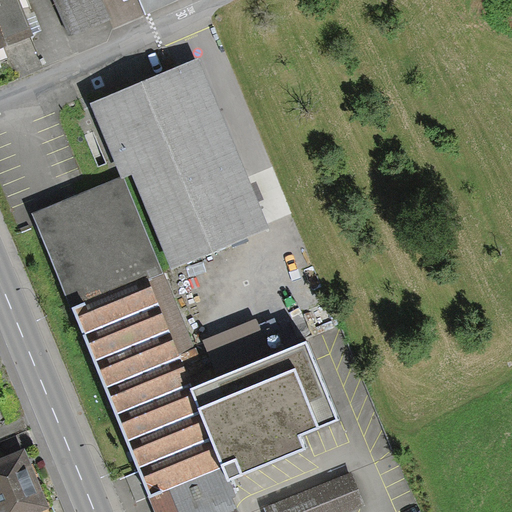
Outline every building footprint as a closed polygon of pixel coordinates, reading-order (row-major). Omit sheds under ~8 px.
[(0,0),(0,47),(35,36),(21,0),(0,0)] [(56,0),(73,38),(111,22),(101,0),(56,0)] [(160,274),(266,231),(198,63),(91,106),(121,179),(32,214),(149,501),(217,473),(223,486),(306,452),(302,442),(339,426),(306,345),(206,385),(160,274)] [(24,452),(0,462),(0,511),(45,511),(49,511),(24,452)] [(265,510),(266,511),(357,511),(367,508),(353,475),(265,510)]
